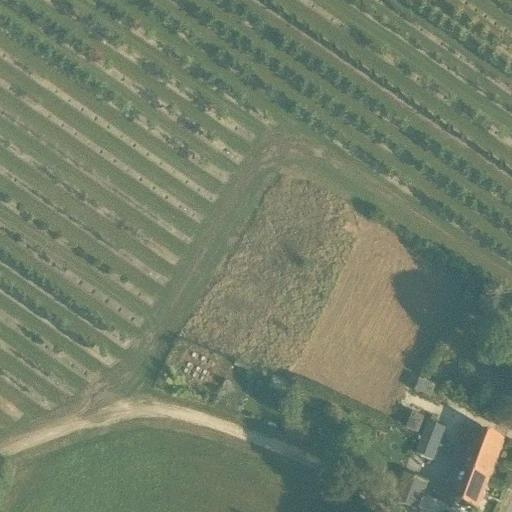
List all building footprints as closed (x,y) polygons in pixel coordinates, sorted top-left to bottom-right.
[(511,338),(509,336),(502,346),(511,352),(511,338)] [(420,383),(415,396),(430,401),(435,389),(420,383)] [(413,417),(407,432),(418,436),(424,422),(413,417)] [(416,458),(433,465),(446,431),(429,425),(416,458)] [(491,480),(504,444),(465,430),(452,465),(491,480)] [(460,478),(450,505),(469,511),(478,511),(491,480),(452,465),(448,474),(460,478)] [(405,483),(399,499),(417,506),(423,490),(405,483)]
